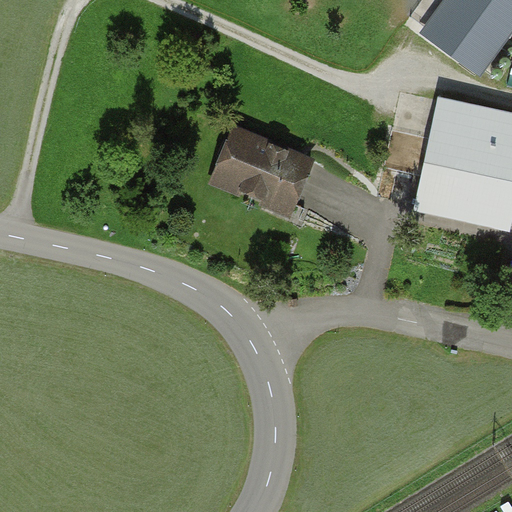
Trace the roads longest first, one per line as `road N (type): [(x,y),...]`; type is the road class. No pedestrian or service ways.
road 1 (track): [(164,0),(364,89),(427,89),(511,104)]
road 2 (tertiary): [(252,343),(225,309),(187,284),(0,233)]
road 3 (residential): [(511,342),(341,312),(252,343)]
road 4 (track): [(78,0),(50,77),(15,237)]
road 5 (tertiary): [(255,511),(277,435),(270,386),(252,343)]
